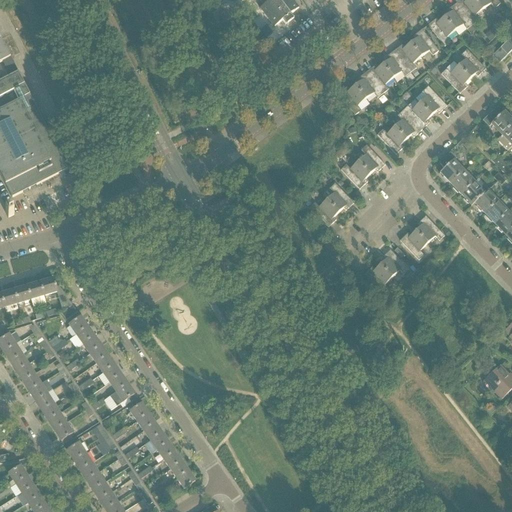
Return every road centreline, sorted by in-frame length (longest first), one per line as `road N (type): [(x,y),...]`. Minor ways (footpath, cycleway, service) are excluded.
road 1 (tertiary): [(373,511),(213,238)]
road 2 (unclassified): [(223,483),(53,236)]
road 3 (tertiary): [(185,175),(422,0)]
road 4 (residential): [(419,184),(420,164),(508,81)]
road 5 (tertiary): [(152,124),(88,0)]
road 6 (residential): [(177,180),(53,236)]
road 7 (residential): [(511,283),(419,184)]
road 8 (residential): [(73,511),(0,409)]
